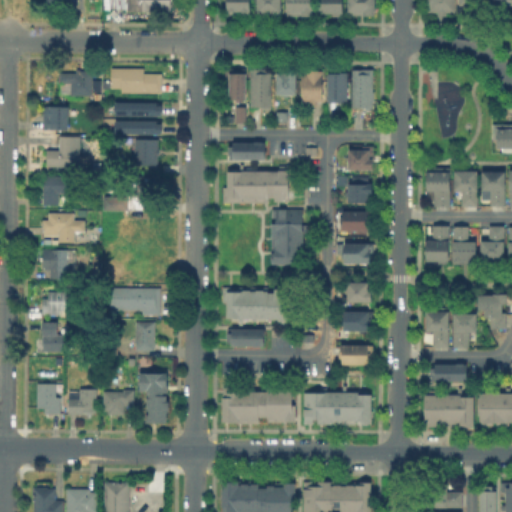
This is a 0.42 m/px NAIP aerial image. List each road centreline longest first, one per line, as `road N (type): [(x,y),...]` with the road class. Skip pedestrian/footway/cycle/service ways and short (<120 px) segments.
road 1 (residential): [(192,511),(199,0)]
road 2 (residential): [(401,0),(397,511)]
road 3 (residential): [(197,41),(463,45),(494,62),(511,84)]
road 4 (residential): [(193,452),(511,453)]
road 5 (residential): [(6,323),(9,39)]
road 6 (residential): [(197,41),(0,39)]
road 7 (residential): [(193,452),(0,449)]
road 8 (residential): [(4,450),(6,323)]
